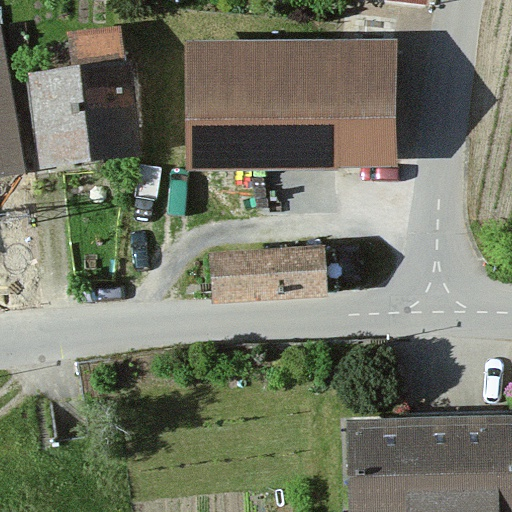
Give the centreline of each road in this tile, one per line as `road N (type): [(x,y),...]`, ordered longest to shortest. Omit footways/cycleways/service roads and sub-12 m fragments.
road 1 (tertiary): [(0,346),(436,310)]
road 2 (unclassified): [(436,310),(444,125),(463,0)]
